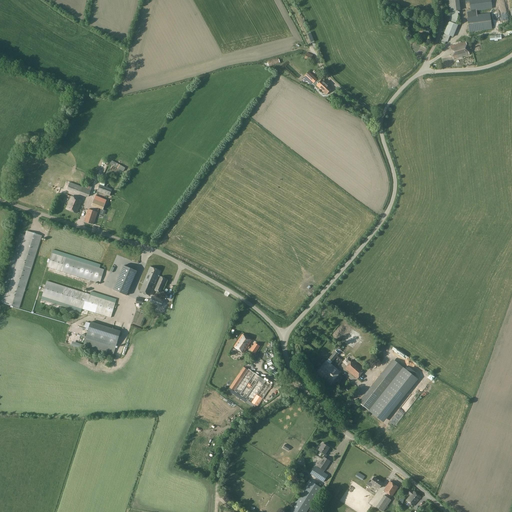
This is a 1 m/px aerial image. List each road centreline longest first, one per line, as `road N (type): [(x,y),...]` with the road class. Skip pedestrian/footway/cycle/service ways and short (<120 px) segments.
road 1 (unclassified): [(284,336),(245,301),(166,256),(0,199)]
road 2 (unclassified): [(284,336),(391,202),(383,110),(421,71)]
road 3 (unclassified): [(447,511),(348,435),(298,382)]
road 4 (unclassified): [(298,382),(230,434),(216,511)]
road 5 (track): [(381,119),(328,78),(288,0)]
